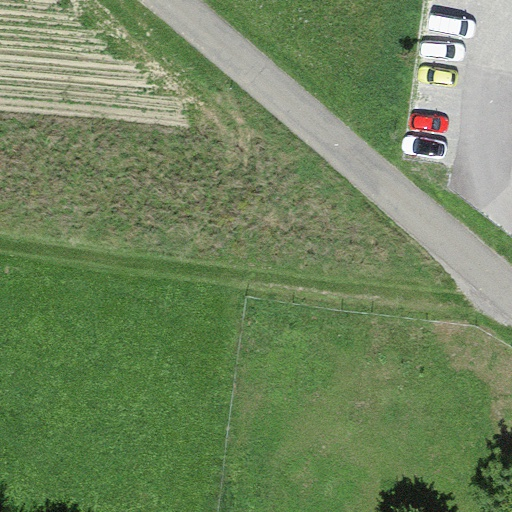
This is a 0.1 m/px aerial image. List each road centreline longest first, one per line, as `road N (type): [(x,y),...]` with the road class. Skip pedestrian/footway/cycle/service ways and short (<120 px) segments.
road 1 (unclassified): [(379,177),(171,0)]
road 2 (residential): [(511,292),(379,177)]
